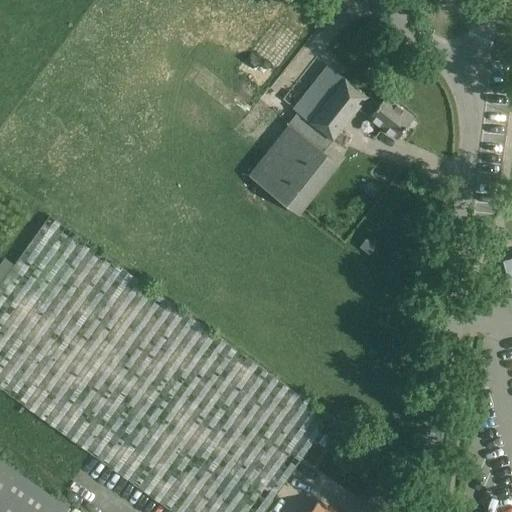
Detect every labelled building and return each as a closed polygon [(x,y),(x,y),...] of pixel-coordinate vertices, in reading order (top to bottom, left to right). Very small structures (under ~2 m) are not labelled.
[(386,95),(378,105),(368,96),(369,95),(327,63),(292,108),(297,112),(248,174),(299,214),(340,163),(324,151),(359,108),(397,138),(414,117),(386,95)] [(262,511),(330,416),(50,215),(0,283),(0,387),(173,511),(262,511)] [(511,257),(511,258),(504,260),(503,260),(507,273),(511,288),(511,291),(511,257)] [(0,511),(68,511),(71,509),(0,460),(0,511)] [(336,511),(319,499),(309,511),(336,511)]
